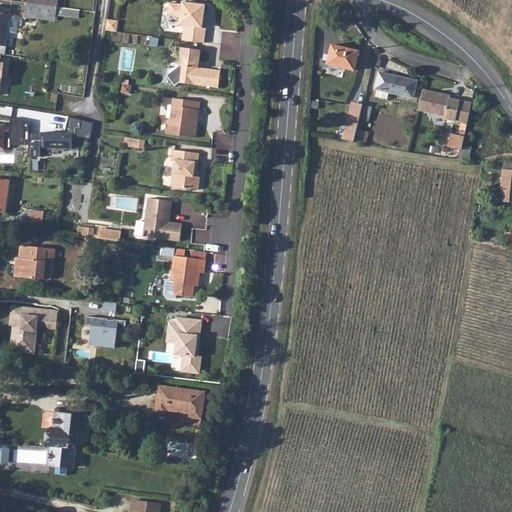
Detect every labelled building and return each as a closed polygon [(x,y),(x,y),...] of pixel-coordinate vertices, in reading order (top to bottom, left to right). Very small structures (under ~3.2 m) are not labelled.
[(183,41),(205,44),(207,29),(204,29),(207,6),(184,2),(184,5),(171,3),(169,16),(182,17),(181,25),(186,26),(183,41)] [(26,6),(24,20),(55,25),(56,17),(57,10),(26,6)] [(17,22),(13,17),(9,16),(10,9),(0,7),(0,46),(5,47),(7,32),(16,33),(17,22)] [(109,19),(107,30),(118,32),(120,21),(109,19)] [(331,44),(326,64),(354,71),(359,51),(331,44)] [(217,88),(219,71),(197,68),(199,51),(181,48),(178,67),(165,76),(174,87),(179,84),(217,88)] [(374,88),(375,88),(388,91),(412,96),(416,79),(378,71),(374,88)] [(133,85),(124,84),(123,92),(132,94),(133,85)] [(451,94),(422,87),(417,108),(446,115),(445,117),(469,122),(474,101),(450,96),(451,94)] [(388,91),(375,88),(374,96),(386,99),(388,91)] [(166,132),(167,134),(196,138),(198,122),(194,122),(195,118),(196,117),(197,111),(200,111),(201,102),(174,98),(171,119),(167,121),(166,132)] [(352,102),(343,140),(353,142),(359,118),(362,105),(352,102)] [(362,105),(359,118),(367,120),(371,107),(362,105)] [(26,142),(28,120),(13,119),(11,141),(26,142)] [(464,149),(468,130),(462,129),(461,134),(454,133),(451,146),(464,149)] [(42,133),(41,148),(71,148),(70,134),(42,133)] [(143,139),(136,138),(126,136),(125,144),(145,147),(146,139),(143,139)] [(464,149),(461,160),(470,162),(474,146),(465,144),(464,149)] [(196,177),(199,154),(172,150),(170,159),(174,160),(170,186),(198,190),(200,177),(196,177)] [(511,161),(504,160),(500,200),(511,201),(511,161)] [(0,206),(5,207),(8,180),(0,178),(0,206)] [(171,201),(147,198),(142,236),(179,241),(181,224),(166,222),(167,218),(169,218),(171,201)] [(41,212),(31,210),(30,220),(39,221),(41,212)] [(14,257),(13,276),(41,278),(43,260),(51,260),(52,247),(46,247),(18,244),(16,257),(14,257)] [(203,273),(204,260),(172,256),(169,279),(173,279),(171,291),(174,295),(191,297),(193,282),(197,283),(198,273),(203,273)] [(126,285),(133,286),(135,266),(128,265),(126,285)] [(10,308),(9,327),(12,327),(10,352),(34,354),(36,327),(54,329),(56,312),(34,310),(10,308)] [(195,355),(199,320),(174,318),(173,323),(167,322),(166,333),(175,334),(174,343),(173,354),(181,355),(179,371),(197,373),(199,356),(195,355)] [(114,349),(116,322),(84,319),(82,346),(114,349)] [(175,334),(166,333),(165,342),(174,343),(175,334)] [(157,412),(156,414),(169,416),(169,413),(190,415),(190,418),(194,419),(203,420),(203,412),(205,404),(206,392),(160,387),(158,398),(157,412)] [(79,405),(78,416),(91,418),(92,407),(79,405)] [(55,412),(53,428),(63,430),(65,414),(55,412)] [(50,448),(48,465),(72,469),(75,449),(76,449),(79,429),(90,430),(91,418),(78,416),(65,414),(63,430),(53,428),(52,428),(49,448),(50,448)] [(141,511),(143,502),(131,501),(129,511),(141,511)] [(141,511),(158,511),(160,505),(143,502),(141,511)]
